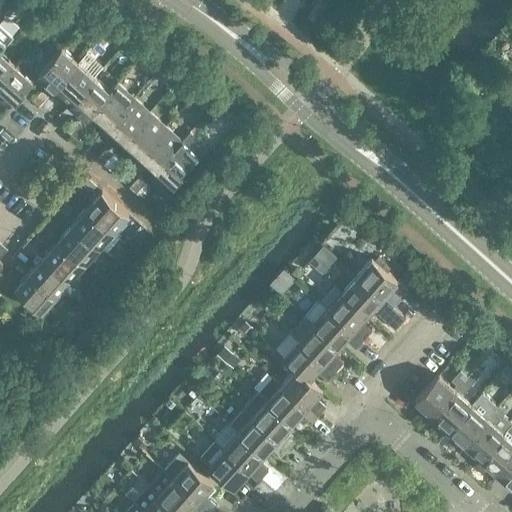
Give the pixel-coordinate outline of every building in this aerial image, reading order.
[(20,0),(32,10),(39,2),(37,0),(20,0)] [(329,2),(326,0),(319,0),(308,15),(316,21),(329,2)] [(100,37),(109,27),(111,25),(89,15),(83,22),(100,37)] [(7,41),(0,49),(0,81),(16,64),(0,50),(8,42),(7,41)] [(38,73),(54,88),(78,61),(61,46),(38,73)] [(78,61),(54,88),(70,102),(94,76),(78,61)] [(16,64),(0,81),(0,97),(9,105),(32,79),(16,64)] [(94,76),(70,102),(87,117),(94,109),(118,82),(117,81),(109,89),(94,76)] [(511,77),(511,80),(511,95),(501,109),(511,118),(511,77)] [(118,82),(94,109),(110,123),(134,96),(118,82)] [(40,104),(49,93),(45,89),(41,90),(33,98),(40,104)] [(45,109),(53,101),(53,96),(49,93),(40,104),(45,109)] [(134,96),(110,123),(126,137),(150,110),(134,96)] [(150,110),(126,137),(142,152),(166,125),(150,110)] [(78,138),(85,130),(85,125),(77,118),(73,118),(65,127),(78,138)] [(166,125),(142,152),(158,166),(182,139),(166,125)] [(182,139),(158,166),(174,181),(206,146),(189,132),(182,139)] [(104,162),(113,151),(109,147),(105,147),(97,156),(104,162)] [(110,167),(117,158),(117,154),(113,151),(104,162),(110,167)] [(93,187),(97,183),(86,173),(80,180),(89,187),(93,187)] [(136,190),(146,180),(142,176),(137,176),(130,185),(136,190)] [(142,196),(150,187),(150,183),(146,180),(136,190),(142,196)] [(102,188),(89,203),(87,205),(114,229),(129,212),(102,188)] [(67,216),(72,211),(71,207),(63,199),(56,206),(67,216)] [(114,229),(87,205),(73,221),(100,245),(114,229)] [(67,216),(56,206),(52,212),(60,220),(64,219),(67,216)] [(100,245),(73,221),(59,237),(86,261),(100,245)] [(39,248),(42,244),(42,240),(34,232),(28,239),(39,248)] [(86,261),(59,237),(44,253),(71,277),(86,261)] [(39,248),(28,239),(22,245),(31,252),(35,252),(39,248)] [(324,270),(339,253),(326,241),(310,257),(324,270)] [(71,277),(44,253),(30,270),(57,293),(71,277)] [(372,257),(357,273),(393,306),(401,297),(390,287),(397,280),(372,257)] [(57,293),(30,270),(15,286),(42,310),(57,293)] [(357,273),(342,289),(368,312),(374,305),(377,308),(374,311),(394,329),(405,317),(393,306),(357,273)] [(361,319),(367,312),(335,283),(321,299),(364,338),(372,329),(361,319)] [(319,298),(304,314),(339,345),(345,338),(355,347),(364,338),(321,299),(319,298)] [(339,345),(304,314),(290,330),(299,338),(335,370),(343,361),(332,351),(339,345)] [(299,338),(284,354),(322,388),(323,388),(310,376),(316,370),(326,379),(335,370),(299,338)] [(322,388),(284,354),(284,355),(296,366),(282,381),(318,414),(326,405),(316,396),(322,388)] [(439,373),(428,385),(416,399),(432,414),(467,375),(460,369),(449,382),(439,373)] [(467,375),(432,414),(449,428),(471,402),(462,394),(473,381),(479,375),(473,370),(468,376),(467,375)] [(273,373),(262,385),(258,389),(293,420),(299,414),(310,423),(318,414),(282,381),(273,373)] [(293,420),(258,389),(244,405),(289,446),(297,437),(287,428),(293,420)] [(449,428),(465,442),(499,404),(504,397),(498,392),(493,398),(481,411),(471,402),(449,428)] [(481,457),(511,421),(503,413),(506,410),(499,404),(465,442),(481,457)] [(289,446),(243,405),(229,421),(239,430),(264,453),(270,446),(281,455),(289,446)] [(511,421),(481,457),(497,471),(511,454),(511,421)] [(239,430),(224,446),(260,478),(269,469),(258,460),(264,453),(239,430)] [(260,478),(224,446),(215,438),(200,455),(235,486),(242,478),(252,487),(260,478)] [(213,483),(188,460),(178,451),(163,468),(211,511),(217,505),(204,493),(213,483)] [(511,454),(497,471),(511,484),(511,454)] [(210,511),(211,511),(163,468),(149,484),(180,511),(186,511),(192,506),(198,511),(210,511)] [(180,511),(149,484),(135,500),(147,511),(180,511)] [(147,511),(135,500),(123,511),(147,511)]
